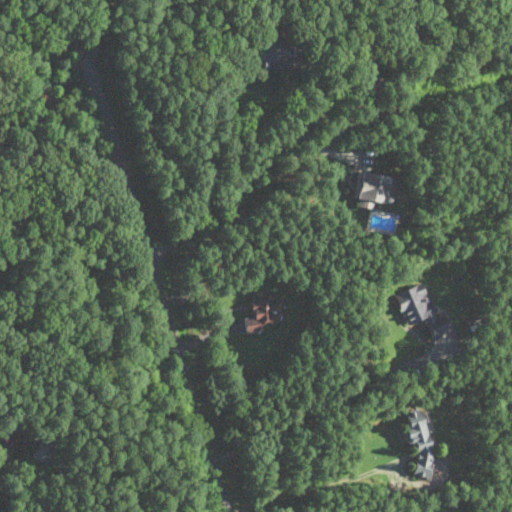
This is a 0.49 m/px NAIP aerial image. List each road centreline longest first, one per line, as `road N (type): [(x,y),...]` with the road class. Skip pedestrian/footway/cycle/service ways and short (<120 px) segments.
road 1 (residential): [(225,511),(84,50)]
road 2 (residential): [(149,254),(359,83),(511,53)]
